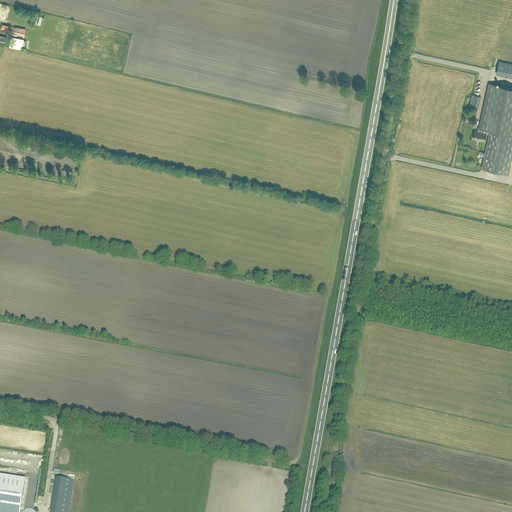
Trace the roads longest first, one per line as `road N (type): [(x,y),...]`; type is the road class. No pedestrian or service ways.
road 1 (trunk): [(304,511),(393,0)]
road 2 (unclassified): [(330,511),(344,380),(410,0)]
road 3 (unclassified): [(304,467),(0,414)]
